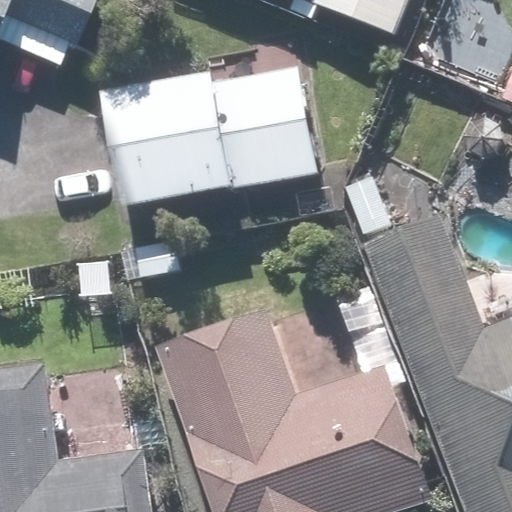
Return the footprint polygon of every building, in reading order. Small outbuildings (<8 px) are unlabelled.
[(0,0),(0,44),(1,41),(67,69),(95,0),(0,0)] [(416,0),(328,0),(325,8),(402,37),(416,0)] [(511,75),(511,10),(484,0),(449,0),(426,59),(506,91),(511,75)] [(119,104),(143,216),(328,176),(303,64),(119,104)] [(383,180),(351,190),(367,243),(399,234),(383,180)] [(511,511),(511,316),(490,325),(451,223),(375,252),(473,511),(511,511)] [(182,239),(124,251),(132,286),(189,274),(182,239)] [(280,319),(164,353),(210,511),(439,511),(447,510),(406,370),(304,400),(280,319)] [(58,369),(0,375),(0,511),(162,511),(155,449),(69,459),(58,369)]
